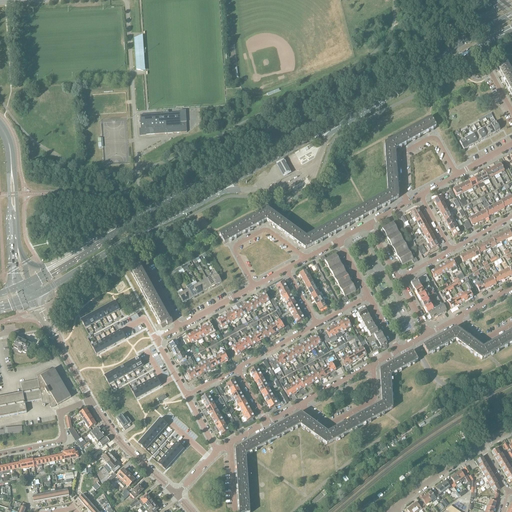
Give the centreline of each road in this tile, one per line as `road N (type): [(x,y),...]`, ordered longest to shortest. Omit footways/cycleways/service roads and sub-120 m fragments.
road 1 (tertiary): [(511,14),(25,283)]
road 2 (tertiary): [(31,296),(511,27)]
road 3 (residential): [(124,0),(137,170)]
road 4 (unclassified): [(25,283),(11,153),(0,126)]
road 5 (residential): [(404,204),(401,153),(427,138),(437,139),(455,175)]
road 6 (residential): [(254,286),(233,245),(267,229),(303,259)]
road 7 (tertiary): [(176,495),(89,400)]
road 8 (residential): [(300,405),(330,425),(372,402),(373,365)]
road 9 (residential): [(0,452),(61,440),(62,411),(89,400)]
